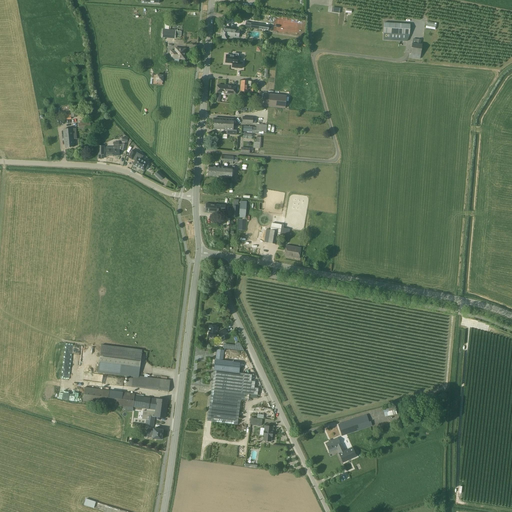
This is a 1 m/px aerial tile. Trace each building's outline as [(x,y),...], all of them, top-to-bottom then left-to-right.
[(427,22),(426,28),(435,30),(437,23),(427,22)] [(251,23),(250,28),(268,31),(271,31),(272,26),(269,26),(269,25),(251,23)] [(410,25),(384,23),(383,40),(407,42),(409,35),(410,25)] [(227,36),(238,38),(239,30),(223,28),(222,39),(226,39),(227,36)] [(162,37),(175,38),(175,36),(181,36),(181,31),(175,31),(175,30),(163,29),(162,37)] [(413,49),(412,54),(411,58),(420,59),(422,40),(417,40),(416,44),(412,44),(411,48),(413,49)] [(171,51),(170,58),(185,59),(185,49),(176,48),(175,52),(171,51)] [(229,63),(232,63),(231,68),(241,69),(242,62),(237,61),(237,56),(237,54),(233,53),(233,55),(225,55),(225,63),(229,63)] [(153,84),(162,85),(163,76),(154,75),(153,84)] [(251,82),(241,81),(240,91),(247,92),(247,89),(250,90),(251,82)] [(224,94),(235,95),(235,87),(217,85),(217,92),(225,93),(224,94)] [(286,96),(265,94),(264,106),(285,109),(286,96)] [(90,122),(86,122),(86,119),(82,120),(82,123),(78,124),(79,130),(81,130),(84,129),(85,129),(91,128),(90,122)] [(233,131),(233,126),(214,124),(214,129),(227,130),(227,134),(235,135),(236,131),(233,131)] [(256,131),(266,132),(267,125),(257,124),(256,131)] [(74,147),(73,144),(73,139),(76,139),(76,128),(64,129),(65,148),(74,147)] [(122,144),(113,144),(113,147),(106,147),(106,156),(119,156),(119,155),(120,154),(121,154),(121,153),(121,152),(120,151),(119,151),(119,150),(125,151),(126,145),(122,144)] [(133,165),(144,171),(148,164),(141,160),(143,156),(136,153),(136,152),(132,150),(128,157),(132,160),(133,159),(135,161),(133,165)] [(208,176),(231,178),(232,168),(209,166),(208,176)] [(164,177),(158,171),(155,174),(161,180),(164,177)] [(218,211),(225,211),(225,205),(206,204),(205,213),(218,213),(218,211)] [(279,231),(278,231),(279,225),(272,224),(270,230),(268,243),(276,244),(279,231)] [(284,256),(299,258),(301,248),(286,246),(284,256)] [(220,336),(227,332),(225,328),(217,333),(217,327),(209,326),(207,337),(217,338),(218,336),(220,336)] [(244,351),(239,343),(235,342),(235,345),(223,344),(223,348),(244,351)] [(139,376),(140,367),(142,350),(102,345),(98,372),(133,376),(139,376)] [(214,370),(232,372),(233,362),(223,361),(224,350),(217,349),(215,360),(214,360),(213,370),(214,370)] [(243,374),(232,372),(214,370),(210,402),(240,406),(240,399),(249,400),(250,394),(256,394),(257,388),(253,387),(254,382),(250,381),(251,375),(243,374)] [(168,392),(170,380),(139,376),(133,376),(132,387),(168,392)] [(145,426),(153,427),(155,417),(165,418),(167,400),(157,399),(134,396),(135,394),(85,388),(83,401),(133,408),(133,407),(156,410),(155,412),(143,411),(142,419),(146,420),(145,426)] [(383,408),(385,417),(397,413),(394,405),(383,408)] [(370,427),(366,415),(338,424),(342,436),(370,427)] [(261,426),(262,419),(251,417),(250,424),(261,426)] [(272,432),(273,427),(265,426),(264,431),(263,435),(264,435),(263,441),(271,442),(272,436),(273,432),(272,432)] [(161,439),(163,430),(153,429),(153,431),(149,430),(148,437),(152,437),(152,438),(161,439)] [(357,457),(353,449),(352,447),(345,451),(342,444),(341,445),(337,438),(331,441),(329,442),(325,444),(329,450),(336,447),(337,449),(339,453),(338,453),(343,463),(357,457)] [(94,508),(96,502),(86,499),(84,505),(94,508)]
